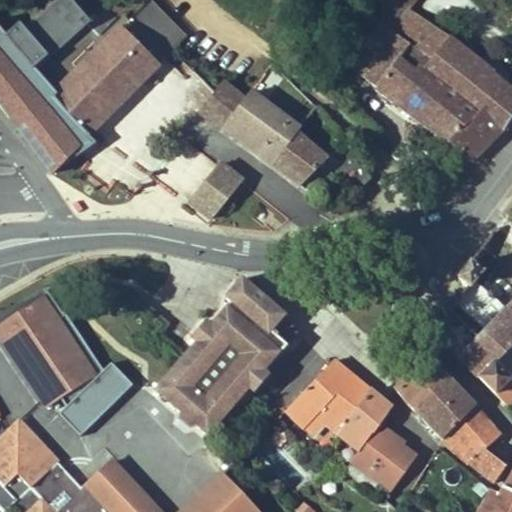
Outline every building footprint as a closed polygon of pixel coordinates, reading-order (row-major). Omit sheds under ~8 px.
[(0,105),(50,174),(159,66),(121,29),(55,94),(32,71),(44,59),(46,62),(89,23),(68,0),(58,0),(23,31),(17,26),(0,40),(0,105)] [(186,37),(149,0),(121,29),(159,66),(186,37)] [(416,0),(378,0),(380,21),(377,20),(382,24),(432,64),(426,73),(480,115),(483,111),(502,130),(511,113),(511,101),(486,79),(487,77),(446,43),(447,42),(406,13),(416,0)] [(378,30),(382,24),(377,20),(360,5),(356,9),(378,30)] [(432,64),(382,24),(378,30),(349,68),(376,88),(374,90),(445,144),(447,142),(468,163),(502,130),(483,111),(480,115),(426,73),(432,64)] [(222,130),(244,101),(222,83),(198,112),(222,130)] [(298,130),(250,93),(244,101),(222,130),(273,165),(293,137),(298,130)] [(124,192),(169,137),(124,100),(103,127),(112,134),(88,163),(124,192)] [(300,187),(326,161),(293,137),(273,165),(300,187)] [(371,178),(368,175),(368,172),(350,156),(333,173),(355,194),(371,178)] [(211,220),(241,182),(218,164),(188,202),(211,220)] [(511,253),(490,235),(457,280),(466,287),(507,309),(511,303),(511,274),(508,271),(511,267),(511,253)] [(194,344),(154,391),(179,413),(187,409),(197,418),(195,426),(207,437),(224,417),(236,427),(244,418),(238,413),(255,394),(253,393),(268,376),(263,372),(297,332),(282,318),(284,317),(241,279),(224,298),(229,303),(210,326),(205,321),(190,340),(194,344)] [(0,325),(41,297),(56,321),(65,315),(43,287),(0,315),(0,325)] [(507,309),(466,287),(444,313),(447,338),(459,358),(507,309)] [(87,303),(84,295),(77,297),(80,305),(87,303)] [(103,371),(65,315),(56,321),(41,297),(0,325),(0,339),(47,409),(58,398),(65,408),(58,415),(80,437),(132,386),(111,364),(103,371)] [(511,314),(507,309),(459,358),(495,395),(510,380),(494,364),(511,345),(511,314)] [(410,408),(445,376),(427,358),(396,390),(410,408)] [(332,362),(286,411),(304,429),(305,428),(316,417),(325,425),(337,435),(369,392),(332,362)] [(474,408),(462,393),(445,376),(410,408),(441,440),(474,408)] [(369,392),(337,435),(358,452),(351,462),(390,492),(414,458),(401,448),(403,446),(378,427),(390,409),(369,392)] [(498,437),(474,408),(441,440),(494,483),(508,463),(495,454),(491,459),(482,453),(498,437)] [(187,409),(179,413),(177,421),(188,430),(195,426),(197,418),(187,409)] [(314,436),(325,425),(316,417),(305,428),(314,436)] [(29,434),(18,422),(7,433),(18,444),(29,434)] [(145,511),(150,507),(108,462),(80,488),(29,434),(18,444),(7,433),(0,439),(0,511),(145,511)] [(511,511),(511,471),(499,496),(489,491),(478,511),(511,511)] [(257,511),(224,476),(185,511),(257,511)]
